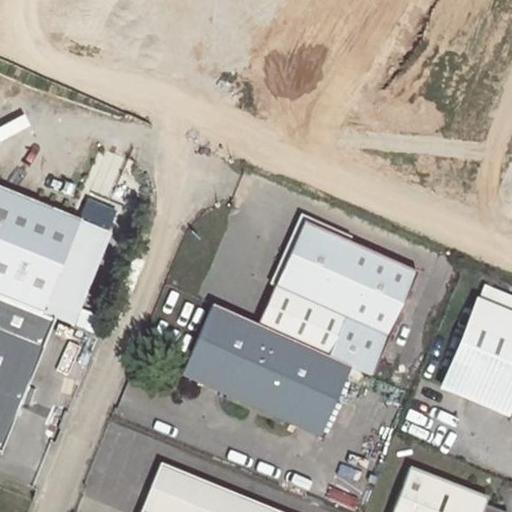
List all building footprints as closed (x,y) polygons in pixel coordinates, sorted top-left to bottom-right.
[(0,188),(0,297),(53,319),(67,325),(105,231),(0,188)] [(301,221),(255,324),(348,366),(368,375),(415,271),(301,221)] [(0,448),(53,319),(0,297),(0,448)] [(511,394),(511,315),(476,301),(441,386),(505,412),(511,394)] [(255,324),(210,304),(180,372),(318,435),(348,366),(255,324)] [(278,511),(159,462),(138,511),(278,511)] [(485,499),(408,469),(391,511),(501,511),(482,505),(485,499)]
